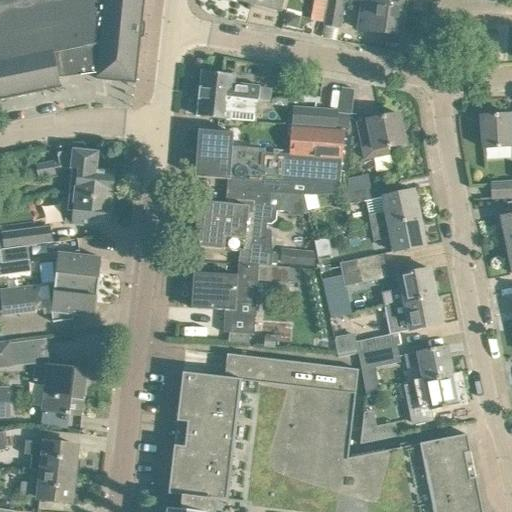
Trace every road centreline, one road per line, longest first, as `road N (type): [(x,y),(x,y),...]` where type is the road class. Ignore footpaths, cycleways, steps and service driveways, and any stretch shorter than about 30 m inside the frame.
road 1 (residential): [(511,479),(462,269),(462,221),(436,78)]
road 2 (tertiary): [(117,511),(159,124)]
road 3 (residential): [(436,78),(171,26)]
road 4 (residential): [(0,136),(80,121),(159,124)]
